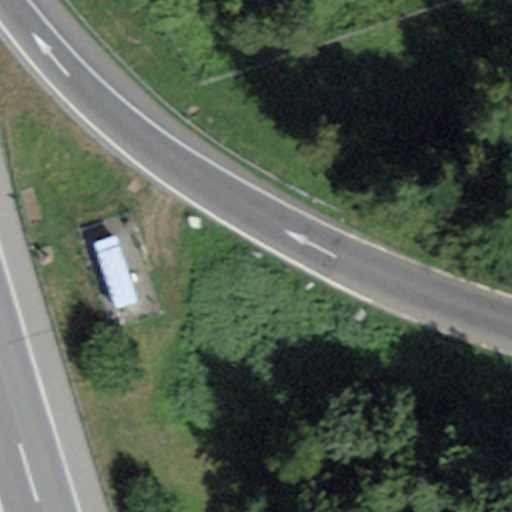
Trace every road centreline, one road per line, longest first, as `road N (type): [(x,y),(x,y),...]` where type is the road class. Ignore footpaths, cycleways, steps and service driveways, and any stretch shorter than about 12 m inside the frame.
road 1 (motorway): [(511,331),(393,288),(169,167),(91,104),(2,0)]
road 2 (motorway): [(42,511),(0,379)]
